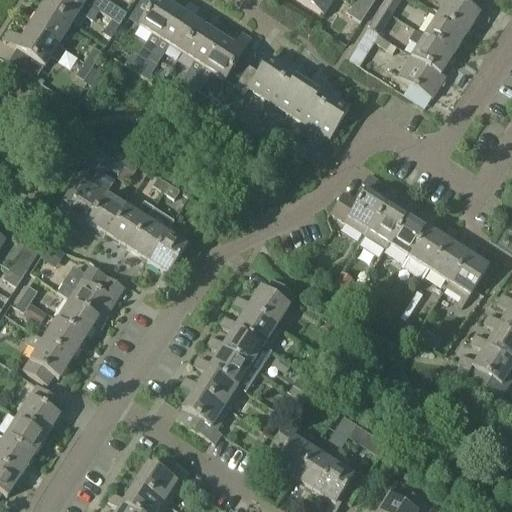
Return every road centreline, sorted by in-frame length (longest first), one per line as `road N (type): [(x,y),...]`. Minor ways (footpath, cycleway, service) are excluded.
road 1 (residential): [(171,319),(227,252),(319,203),(375,137),(414,156)]
road 2 (residential): [(414,156),(439,144),(511,41)]
road 3 (residential): [(243,488),(113,408)]
road 4 (residential): [(414,156),(481,193),(511,140)]
road 5 (residential): [(46,511),(113,408)]
